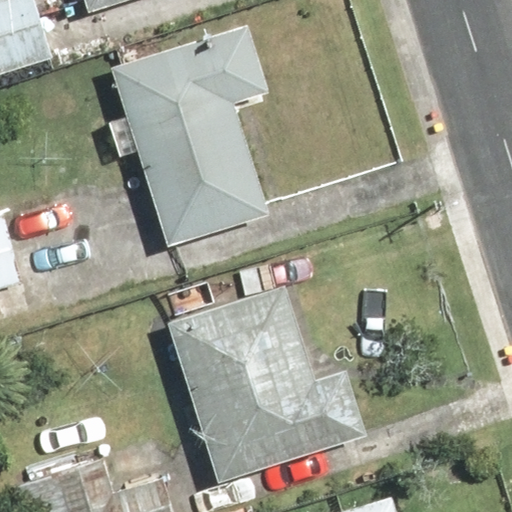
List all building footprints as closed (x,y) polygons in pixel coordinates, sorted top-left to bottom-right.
[(52,0),(5,0),(0,2),(0,84),(74,56),(52,0)] [(98,0),(102,12),(139,0),(98,0)] [(258,22),(122,66),(182,249),(284,216),(247,104),(281,93),(258,22)] [(10,212),(0,214),(0,294),(31,285),(10,212)] [(299,286),(180,323),(231,482),(381,435),(360,370),(329,380),(299,286)] [(70,511),(177,511),(168,487),(126,502),(113,466),(61,485),(70,511)] [(416,511),(411,495),(354,511),(416,511)]
